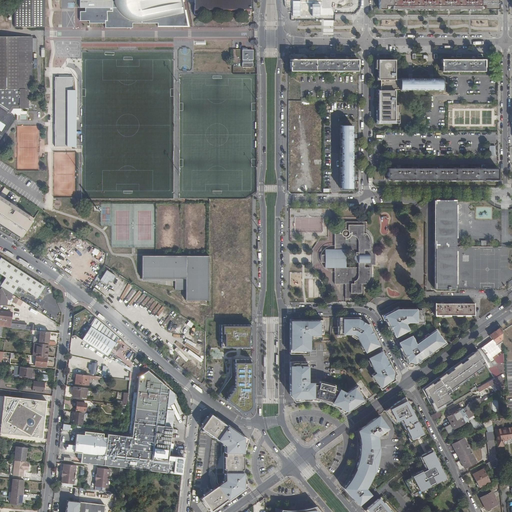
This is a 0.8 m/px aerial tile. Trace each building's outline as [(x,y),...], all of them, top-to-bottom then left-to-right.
[(15,0),(16,26),(45,26),(44,0),(15,0)] [(79,0),(80,20),(89,20),(89,22),(105,23),(105,26),(132,26),(133,23),(157,22),(157,26),(188,25),(186,9),(185,9),(183,0),(79,0)] [(250,0),(194,0),(194,11),(202,11),(202,8),(209,8),(209,9),(215,9),(215,8),(220,8),(220,9),(225,9),(225,8),(230,8),(230,9),(236,9),(236,8),(243,9),(243,11),(250,12),(250,0)] [(298,13),(324,14),(324,5),(320,5),(320,0),(309,0),(309,2),(301,1),(300,0),(294,0),(294,8),(298,8),(298,13)] [(376,0),(377,8),(392,9),(391,0),(376,0)] [(391,0),(392,9),(480,10),(481,2),(480,0),(391,0)] [(480,0),(481,2),(480,10),(498,10),(497,0),(480,0)] [(0,88),(29,88),(33,88),(32,50),(32,36),(0,36),(0,88)] [(253,48),(242,48),(242,65),(253,65),(253,48)] [(393,59),(376,58),(376,124),(395,124),(394,89),(400,90),(400,79),(394,78),(393,59)] [(358,59),(291,59),(291,69),(358,70),(358,59)] [(442,59),(442,71),(484,71),(484,60),(442,59)] [(400,90),(442,90),(442,79),(400,79),(400,90)] [(77,87),(69,87),(68,140),(68,145),(77,144),(77,146),(79,146),(79,142),(77,142),(77,132),(75,132),(75,129),(77,129),(77,122),(79,122),(79,111),(77,111),(77,89),(79,89),(79,86),(77,85),(77,87)] [(68,140),(69,87),(56,87),(55,140),(68,140)] [(29,88),(0,88),(0,140),(16,116),(17,121),(29,121),(30,109),(29,101),(29,88)] [(341,125),(341,188),(352,188),(352,125),(341,125)] [(388,168),(388,179),(497,179),(498,169),(388,168)] [(11,203),(16,195),(3,187),(0,192),(0,227),(21,239),(34,217),(11,203)] [(435,247),(435,287),(447,287),(447,289),(451,289),(451,287),(457,288),(457,200),(435,200),(435,247)] [(324,253),(319,254),(319,258),(319,261),(324,261),(324,266),(334,266),(334,282),(341,282),(345,282),(345,297),(355,297),(355,295),(354,295),(354,221),(345,221),(345,227),(341,230),(341,232),(334,233),(334,248),(324,248),(324,253)] [(369,282),(370,281),(371,280),(373,275),(373,263),(374,263),(377,263),(377,255),(377,251),(374,251),(373,251),(373,240),(370,232),(366,232),(366,221),(361,221),(361,264),(361,293),(364,293),(364,282),(369,282)] [(102,252),(95,265),(101,268),(108,255),(102,252)] [(209,257),(142,256),(142,280),(175,280),(174,290),(186,290),(186,301),(209,301),(209,257)] [(0,273),(7,278),(4,282),(17,291),(20,286),(39,298),(47,286),(2,258),(0,261),(0,273)] [(114,272),(108,283),(114,287),(116,283),(119,285),(123,278),(114,272)] [(17,291),(4,282),(1,286),(14,295),(17,291)] [(14,295),(1,286),(1,287),(2,289),(1,293),(0,301),(0,302),(0,303),(7,304),(8,297),(11,297),(13,296),(14,295)] [(435,302),(435,314),(473,315),(474,302),(435,302)] [(397,307),(384,314),(395,336),(410,329),(407,323),(409,321),(424,322),(424,308),(397,307)] [(12,313),(0,311),(0,325),(10,327),(11,321),(12,313)] [(108,355),(120,333),(81,313),(85,315),(82,322),(86,324),(88,320),(92,322),(81,341),(108,355)] [(350,334),(358,338),(362,348),(363,347),(365,352),(377,345),(375,341),(377,340),(369,323),(360,317),(337,317),(337,335),(345,335),(345,334),(350,334)] [(318,334),(323,334),(323,319),(293,319),(291,321),(291,352),(306,352),(306,343),(309,343),(309,336),(318,336),(318,334)] [(10,328),(29,330),(30,326),(26,326),(27,323),(11,321),(10,327),(10,328)] [(252,324),(221,324),(221,345),(252,345),(252,324)] [(182,332),(188,335),(191,328),(184,326),(182,332)] [(503,339),(502,326),(490,335),(493,339),(481,348),(490,359),(501,350),(496,343),(503,339)] [(411,334),(398,340),(407,366),(413,367),(446,344),(436,329),(416,343),(411,334)] [(49,341),(50,332),(40,331),(39,335),(37,335),(37,338),(39,338),(39,342),(48,343),(49,341)] [(36,356),(47,357),(47,352),(51,352),(51,350),(48,350),(48,345),(37,344),(36,349),(33,348),(33,350),(36,350),(36,356)] [(481,348),(479,349),(479,350),(484,359),(486,362),(490,359),(481,348)] [(478,349),(423,388),(435,413),(478,388),(495,378),(486,362),(484,359),(479,350),(479,349),(478,349)] [(384,356),(382,352),(370,358),(372,362),(371,363),(374,371),(370,374),(380,388),(394,378),(396,375),(386,355),(384,356)] [(46,368),(47,357),(36,356),(35,366),(39,366),(39,367),(46,368)] [(252,359),(232,359),(232,376),(219,395),(246,414),(252,405),(252,359)] [(307,381),(307,362),(291,362),(290,393),(297,403),(306,401),(322,402),(334,406),(346,414),(369,398),(358,384),(347,392),(338,390),(334,388),(307,381)] [(32,374),(33,368),(21,367),(20,377),(31,378),(32,374)] [(139,375),(136,400),(167,403),(169,388),(148,370),(139,375)] [(219,385),(220,372),(207,372),(206,385),(219,385)] [(496,383),(501,391),(506,388),(505,373),(499,376),(495,378),(478,388),(480,392),(496,383)] [(102,377),(76,374),(75,383),(89,385),(89,378),(102,380),(102,377)] [(43,392),(44,383),(34,382),(33,385),(33,388),(34,388),(34,391),(43,392)] [(87,388),(73,386),(72,396),(86,397),(87,388)] [(48,401),(5,395),(0,433),(43,438),(48,401)] [(423,435),(405,396),(385,410),(394,425),(400,421),(412,441),(423,435)] [(481,402),(479,398),(462,408),(468,418),(475,415),(471,409),(481,402)] [(110,461),(111,458),(151,463),(152,459),(168,461),(168,454),(172,427),(164,426),(167,403),(136,400),(132,436),(107,433),(107,437),(76,434),(74,451),(82,452),(97,454),(97,459),(110,461)] [(76,406),(76,412),(84,413),(85,413),(86,406),(87,406),(87,402),(86,402),(86,403),(77,402),(77,403),(74,403),(74,406),(76,406)] [(462,408),(447,417),(451,424),(453,428),(469,420),(468,418),(462,408)] [(76,412),(73,411),(72,424),(82,425),(84,413),(76,412)] [(249,440),(212,413),(202,428),(224,444),(223,482),(201,498),(210,511),(211,511),(249,485),(246,478),(244,469),(244,462),(245,453),(247,445),(249,440)] [(377,438),(389,429),(378,414),(356,430),(359,450),(349,479),(340,488),(358,507),(371,495),(366,489),(377,465),(377,438)] [(453,428),(451,424),(445,427),(449,435),(454,431),(453,428)] [(498,441),(504,441),(508,440),(508,438),(511,438),(511,427),(497,430),(498,441)] [(487,432),(491,461),(497,458),(494,429),(490,431),(487,432)] [(453,443),(465,468),(477,461),(465,437),(453,443)] [(17,446),(15,460),(26,462),(28,447),(17,446)] [(433,450),(420,457),(426,470),(412,477),(419,491),(446,479),(433,450)] [(97,454),(82,452),(81,462),(182,474),(184,457),(168,454),(168,461),(152,459),(151,463),(111,458),(110,461),(97,459),(97,454)] [(490,468),(498,464),(497,458),(491,461),(488,463),(490,468)] [(28,469),(29,462),(26,462),(15,460),(13,475),(23,476),(24,469),(28,469)] [(65,473),(75,474),(76,465),(64,464),(63,470),(62,470),(62,472),(65,472),(65,473)] [(99,477),(109,478),(110,469),(98,467),(97,473),(96,473),(96,476),(99,476),(99,477)] [(473,474),(477,482),(475,482),(478,487),(479,486),(480,487),(490,481),(483,469),(473,474)] [(74,484),(75,474),(65,473),(65,475),(62,474),(61,476),(62,476),(62,482),(74,484)] [(108,488),(109,478),(99,477),(99,478),(95,478),(95,480),(96,480),(95,486),(108,488)] [(12,491),(22,492),(24,480),(13,479),(12,491)] [(10,504),(21,505),(22,492),(12,491),(10,504)] [(493,491),(481,497),(487,509),(499,503),(493,491)] [(389,511),(378,498),(364,511),(365,511),(389,511)] [(67,500),(65,511),(103,511),(105,505),(67,500)]
